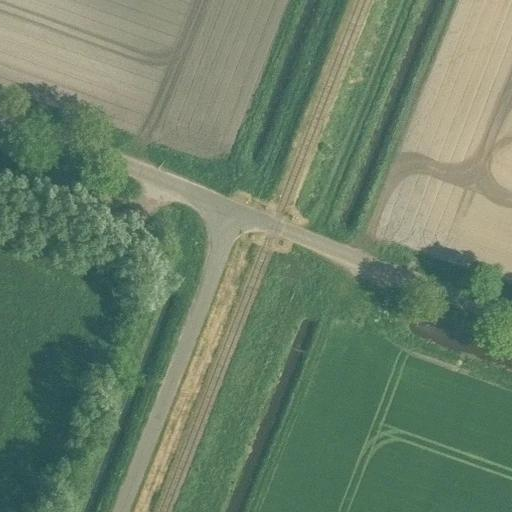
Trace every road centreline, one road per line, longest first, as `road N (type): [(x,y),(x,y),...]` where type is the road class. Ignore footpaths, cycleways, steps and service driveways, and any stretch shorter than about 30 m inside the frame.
road 1 (unclassified): [(119,511),(233,213)]
road 2 (unclassified): [(511,315),(233,213)]
road 3 (unclassified): [(233,213),(0,121)]
